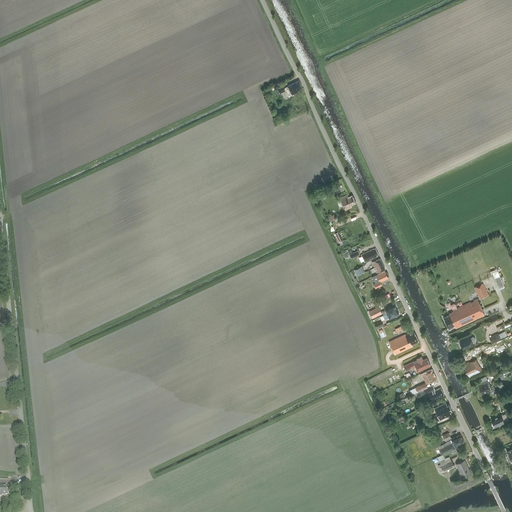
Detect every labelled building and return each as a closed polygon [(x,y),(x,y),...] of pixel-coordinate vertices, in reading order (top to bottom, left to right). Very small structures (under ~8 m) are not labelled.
[(297,90),(303,88),(299,81),(288,86),(284,88),(283,85),(277,88),(280,93),(286,91),(290,89),(293,95),(298,92),(297,90)] [(352,208),(351,205),(356,203),(352,195),(348,197),(347,195),(340,199),(341,201),(338,202),(338,203),(339,206),(340,206),(343,205),(346,211),(352,208)] [(338,232),(335,233),(341,245),(344,243),(338,232)] [(374,249),(361,255),(365,262),(377,256),(377,255),(378,254),(376,250),(374,250),(374,249)] [(380,259),(372,262),(375,268),(383,264),(380,259)] [(383,264),(375,268),(377,273),(385,269),(383,264)] [(362,267),(354,270),(357,276),(364,272),(362,267)] [(499,268),(492,271),(493,273),(495,273),(501,289),(506,286),(499,268)] [(382,286),(380,282),(388,278),(388,277),(389,276),(387,272),(386,273),(385,271),(377,275),(379,280),(376,281),(375,282),(376,284),(374,285),(376,289),(378,288),(382,286)] [(350,273),(355,284),(358,282),(356,278),(355,279),(352,272),(350,273)] [(481,297),(488,294),(483,284),(474,288),(478,296),(479,296),(480,298),(481,297)] [(449,313),(450,315),(444,318),(448,328),(455,325),(456,329),(485,315),(477,299),(456,309),(453,311),(453,312),(449,313)] [(383,312),(384,315),(396,309),(395,307),(396,307),(395,306),(395,305),(394,305),(385,309),(386,310),(383,312)] [(372,317),(382,313),(379,307),(370,311),(372,317)] [(389,318),(390,319),(399,315),(398,314),(398,313),(398,312),(397,312),(396,309),(384,315),(383,315),(385,320),(389,318)] [(413,347),(412,344),(419,341),(415,333),(411,335),(410,333),(405,335),(405,334),(389,342),(396,355),(413,347)] [(465,340),(460,342),(463,349),(470,346),(470,347),(474,346),(470,337),(465,339),(465,340)] [(415,366),(418,372),(430,366),(427,358),(423,360),(421,357),(417,359),(404,366),(406,371),(415,366)] [(465,364),(467,368),(465,369),(469,377),(481,371),(477,360),(472,362),(469,363),(468,362),(465,364)] [(426,384),(429,383),(437,379),(432,369),(424,373),(426,378),(424,379),(426,384)] [(479,387),(482,394),(490,390),(488,386),(490,385),(487,379),(481,382),(482,386),(479,387)] [(425,383),(415,388),(418,392),(428,388),(425,383)] [(440,399),(439,398),(444,395),(441,388),(436,390),(433,386),(428,388),(418,392),(420,397),(426,394),(427,396),(430,403),(440,399)] [(445,403),(435,408),(437,414),(432,417),(435,423),(440,420),(451,414),(449,411),(451,410),(449,405),(447,406),(445,403)] [(501,416),(500,415),(491,419),(493,424),(507,417),(507,416),(509,415),(508,413),(506,414),(501,416)] [(507,417),(493,424),(495,427),(504,423),(504,422),(509,420),(507,417)] [(433,425),(426,428),(422,430),(422,431),(418,433),(419,435),(434,428),(433,425)] [(449,433),(443,436),(446,442),(451,439),(449,433)] [(456,449),(455,447),(464,442),(460,435),(451,439),(453,443),(451,444),(450,441),(438,447),(442,455),(456,449)] [(456,464),(462,478),(471,474),(465,460),(456,464)] [(441,466),(444,472),(455,467),(452,461),(441,466)] [(8,486),(6,486),(6,485),(0,484),(0,495),(2,496),(3,495),(8,495),(8,486)]
